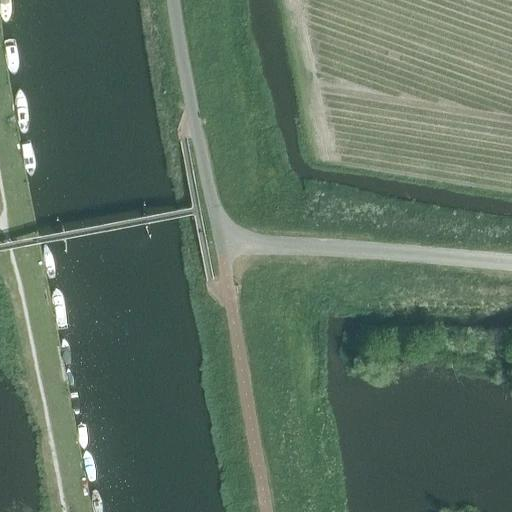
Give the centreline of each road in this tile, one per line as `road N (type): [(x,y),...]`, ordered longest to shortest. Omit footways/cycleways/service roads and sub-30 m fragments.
road 1 (unclassified): [(224,261),(173,0)]
road 2 (track): [(63,511),(30,333)]
